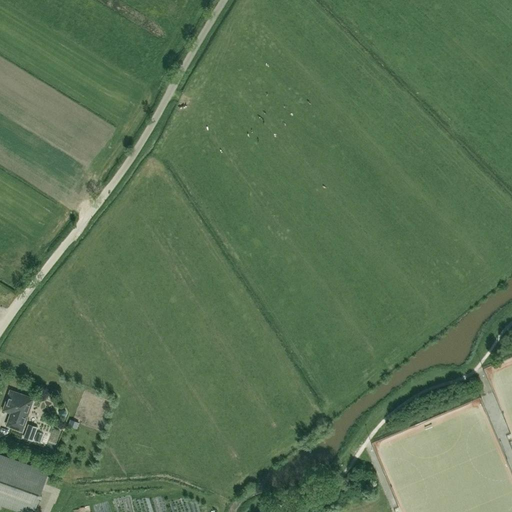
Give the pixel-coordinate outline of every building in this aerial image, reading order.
[(511,358),(485,369),(488,376),(511,366),(511,358)] [(22,431),(34,398),(10,390),(4,406),(12,409),(7,425),(22,431)] [(71,420),(68,426),(77,429),(79,423),(71,420)] [(33,441),(38,427),(28,424),(23,438),(33,441)] [(0,503),(23,511),(33,511),(48,472),(0,454),(0,503)]
